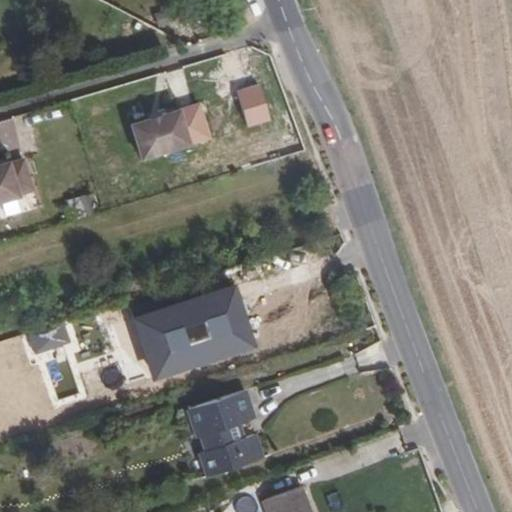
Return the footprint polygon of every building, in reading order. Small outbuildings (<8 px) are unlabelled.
[(134,124),(145,158),(192,144),(192,142),(207,137),(197,106),(182,111),(182,109),(134,124)] [(11,161),(0,163),(0,201),(21,195),(20,194),(35,189),(25,158),(11,162),(11,161)] [(68,197),(70,216),(88,214),(86,195),(68,197)] [(183,332),(178,334),(169,306),(132,318),(151,378),(188,366),(184,352),(188,351),(183,332)] [(178,334),(183,332),(179,321),(175,322),(178,334)] [(57,325),(41,331),(46,344),(63,338),(57,325)] [(205,477),(264,458),(256,433),(243,437),(239,424),(255,418),(245,389),(185,409),(195,438),(199,437),(203,450),(197,452),(205,477)] [(265,511),(310,511),(301,486),(262,500),(265,511)]
